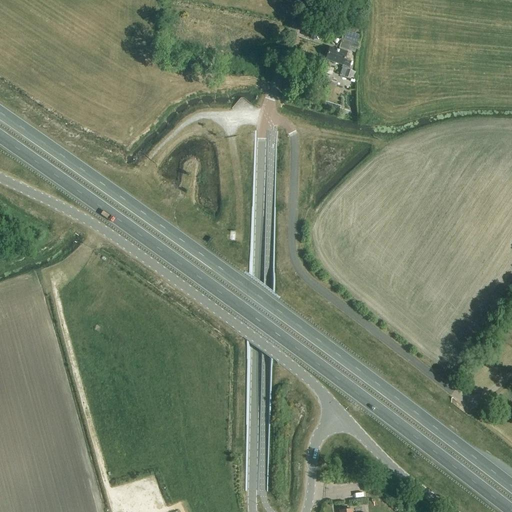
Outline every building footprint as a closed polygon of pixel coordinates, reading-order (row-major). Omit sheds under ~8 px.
[(357,46),(360,36),(355,34),(345,31),(342,40),(357,46)] [(357,46),(342,40),(339,48),(354,54),(357,46)] [(338,51),(329,48),(325,60),(343,66),(349,68),(351,62),(345,60),(347,53),(339,50),(338,51)] [(326,67),(323,74),(331,76),(334,69),(326,67)] [(353,72),(347,70),(342,68),(339,76),(346,78),(344,85),(348,86),(351,80),(350,79),(353,72)]
